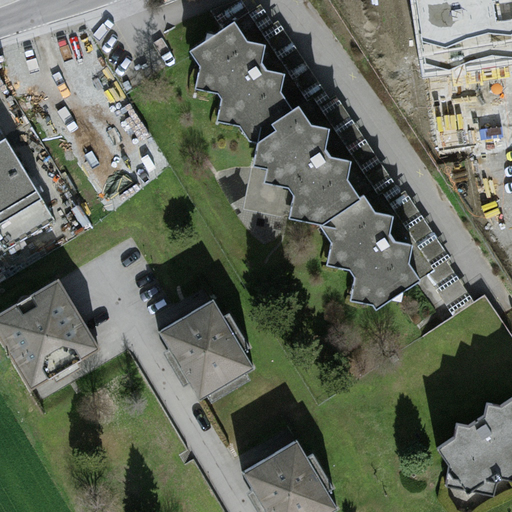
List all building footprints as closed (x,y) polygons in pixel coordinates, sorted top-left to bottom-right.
[(511,0),(417,0),(427,67),(511,55),(511,0)] [(232,18),(186,49),(198,62),(191,85),(219,91),(214,119),(239,119),(246,127),(263,115),(259,111),(285,92),(277,86),(280,69),(265,68),(258,57),(262,38),(245,39),(232,18)] [(285,92),(259,111),(263,115),(246,127),(240,152),(255,154),(249,168),(274,171),(281,180),(278,199),(274,201),(271,204),(306,211),(349,181),(334,161),(336,145),(319,143),(311,132),(315,113),(299,111),(285,92)] [(0,133),(0,243),(1,245),(50,217),(0,133)] [(372,208),(349,181),(306,211),(330,244),(322,260),(349,265),(351,273),(345,294),(374,302),(419,270),(404,259),(408,240),(392,238),(384,230),(389,210),(372,208)] [(60,287),(0,321),(0,335),(34,394),(101,354),(60,287)] [(219,303),(163,337),(202,405),(256,373),(219,303)] [(460,439),(444,452),(455,469),(451,486),(498,497),(505,478),(511,479),(511,406),(509,409),(495,406),(491,419),(477,427),(464,424),(460,439)] [(341,511),(301,445),(246,478),(267,511),(341,511)]
